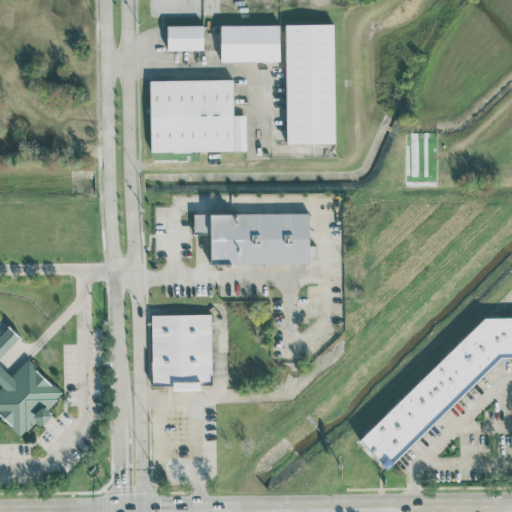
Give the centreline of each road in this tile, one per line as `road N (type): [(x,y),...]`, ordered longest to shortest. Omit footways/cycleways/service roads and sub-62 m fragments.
road 1 (tertiary): [(145,505),(128,0)]
road 2 (tertiary): [(106,0),(118,502)]
road 3 (secondary): [(511,505),(220,504)]
